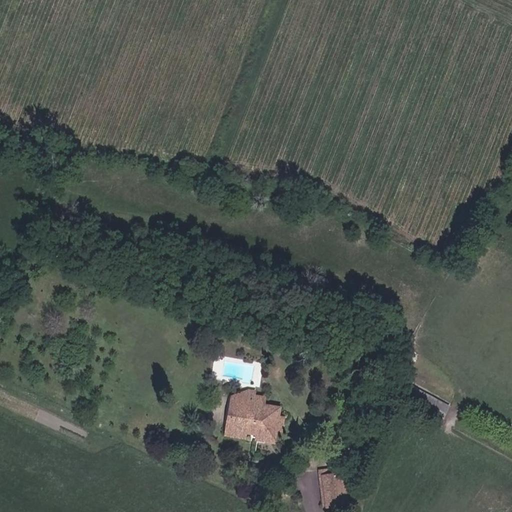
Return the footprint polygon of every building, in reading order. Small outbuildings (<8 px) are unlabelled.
[(403,383),(396,396),(430,414),(437,401),(403,383)] [(228,420),(226,432),(245,435),(245,433),(246,429),(258,431),(257,435),(257,436),(275,439),(276,430),(281,431),(283,418),(278,418),(280,408),(264,405),(265,399),(254,397),(254,393),(248,392),(247,401),(252,402),(251,408),(235,406),(233,421),(228,420)] [(247,401),(248,392),(232,398),(228,420),(233,421),(235,406),(251,408),(252,402),(247,401)] [(322,477),(343,474),(343,468),(318,471),(322,507),(326,507),(322,477)] [(347,504),(343,474),(322,477),(326,507),(347,504)]
